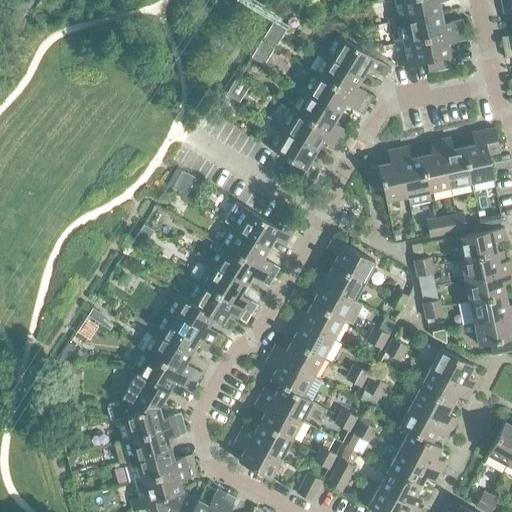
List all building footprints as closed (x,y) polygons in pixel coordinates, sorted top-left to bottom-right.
[(394,0),(398,16),(389,18),(390,22),(441,12),(438,1),(444,0),(394,0)] [(511,0),(501,0),(504,14),(511,12),(511,0)] [(441,12),(390,22),(390,27),(400,25),(404,42),(465,29),(462,18),(443,23),(441,12)] [(342,31),(352,29),(341,22),(330,24),(342,31)] [(465,29),(404,42),(407,58),(397,60),(399,66),(426,60),(428,72),(452,67),(447,43),(467,40),(465,29)] [(511,34),(501,37),(503,47),(511,45),(511,34)] [(320,45),(317,48),(362,76),(367,67),(384,77),(390,67),(337,35),(328,50),(320,45)] [(511,45),(503,47),(505,58),(511,56),(511,45)] [(362,76),(317,48),(315,53),(323,58),(314,72),(367,105),(373,95),(356,85),(362,76)] [(297,81),(295,85),(339,113),(345,103),(362,114),(367,105),(314,72),(305,87),(297,81)] [(301,95),(292,109),(345,142),(350,132),(333,122),(339,113),(295,85),(292,89),(301,95)] [(225,93),(233,97),(237,91),(229,86),(225,93)] [(227,107),(231,99),(223,95),(219,102),(227,107)] [(345,142),(292,109),(283,123),(274,118),(272,122),(316,150),(322,140),(339,151),(345,142)] [(316,150),(272,122),(269,126),(278,131),(268,147),(294,162),(288,172),(308,185),(321,165),(311,159),(316,150)] [(463,146),(471,182),(493,177),(488,154),(500,151),(495,127),(472,132),(474,144),(463,146)] [(450,137),(440,139),(450,186),(471,182),(463,146),(453,149),(450,137)] [(450,186),(440,139),(430,141),(432,153),(421,155),(429,191),(450,186)] [(429,191),(421,155),(411,158),(408,146),(398,148),(408,195),(429,191)] [(408,195),(398,148),(387,150),(390,162),(366,167),(371,191),(383,189),(386,200),(408,195)] [(224,220),(269,248),(274,239),(284,245),(297,225),(276,212),(270,222),(244,207),(235,222),(226,217),(224,220)] [(456,214),(459,230),(466,229),(463,213),(456,214)] [(459,230),(456,214),(435,218),(438,234),(459,230)] [(478,218),(480,226),(502,222),(500,214),(478,218)] [(438,234),(435,218),(426,220),(429,236),(438,234)] [(269,248),(224,220),(222,225),(230,230),(221,244),(274,277),(280,267),(263,257),(269,248)] [(461,259),(496,251),(494,241),(506,238),(503,227),(456,236),(461,259)] [(332,263),(364,281),(364,280),(371,285),(373,281),(366,277),(375,261),(332,238),(327,248),(337,254),(332,263)] [(274,277),(221,244),(212,259),(204,254),(201,258),(246,285),(251,275),(268,286),(274,277)] [(496,251),(461,259),(465,280),(511,270),(511,268),(510,260),(498,262),(496,251)] [(415,268),(431,265),(429,257),(413,260),(415,268)] [(246,285),(201,258),(199,261),(207,267),(198,281),(251,314),(257,304),(240,294),(246,285)] [(316,268),(311,277),(354,300),(364,281),(332,263),(327,273),(316,268)] [(433,273),(431,265),(415,268),(417,276),(433,273)] [(511,270),(465,280),(469,301),(505,294),(503,283),(511,281),(511,270)] [(354,300),(311,277),(306,286),(317,292),(312,302),(343,319),(352,323),(362,305),(354,300)] [(181,291),(179,294),(213,317),(223,322),(229,312),(246,323),(251,314),(198,281),(190,296),(181,291)] [(394,288),(390,295),(404,303),(408,295),(394,288)] [(213,317),(179,294),(169,289),(167,293),(176,299),(167,314),(219,346),(225,336),(208,326),(213,317)] [(505,294),(469,301),(474,322),(511,314),(511,303),(507,304),(505,294)] [(404,303),(390,295),(386,302),(400,310),(404,303)] [(424,310),(440,307),(438,299),(422,302),(424,310)] [(343,319),(312,302),(307,311),(296,305),(291,315),(333,338),(343,319)] [(442,315),(440,307),(424,310),(426,318),(442,315)] [(149,322),(146,326),(191,353),(197,344),(214,355),(219,346),(167,314),(158,328),(149,322)] [(511,314),(474,322),(478,344),(489,342),(491,354),(511,349),(511,333),(510,325),(511,325),(511,314)] [(333,338),(291,315),(286,324),(296,330),(291,340),(323,357),(333,338)] [(369,332),(385,341),(389,334),(373,325),(369,332)] [(191,353),(146,326),(144,330),(146,332),(139,343),(146,347),(144,350),(197,382),(202,373),(185,362),(191,353)] [(432,331),(433,336),(446,343),(445,328),(432,331)] [(385,341),(369,332),(365,339),(382,348),(385,341)] [(388,344),(404,353),(408,345),(392,337),(388,344)] [(323,357),(291,340),(286,349),(275,344),(270,353),(312,376),(323,357)] [(404,353),(388,344),(384,351),(400,360),(404,353)] [(67,353),(78,361),(84,353),(73,345),(67,353)] [(430,367),(472,390),(477,381),(467,375),(473,364),(441,347),(430,367)] [(126,359),(124,363),(168,391),(174,381),(191,391),(197,382),(144,350),(136,365),(126,359)] [(312,376),(270,353),(265,362),(276,368),(270,378),(280,384),(280,383),(302,395),(303,394),(312,376)] [(168,391),(124,363),(121,367),(135,375),(119,401),(110,404),(108,408),(111,420),(158,407),(160,406),(159,405),(168,391)] [(353,363),(349,370),(365,379),(369,372),(353,363)] [(472,390),(430,367),(420,386),(452,403),(457,393),(467,399),(472,390)] [(365,379),(349,370),(345,378),(361,386),(365,379)] [(368,382),(384,390),(388,383),(372,374),(368,382)] [(384,390),(368,382),(364,389),(380,398),(384,390)] [(280,383),(280,384),(275,393),(264,387),(259,396),(302,419),(312,399),(303,394),(302,395),(280,383)] [(420,386),(410,405),(452,428),(457,419),(446,413),(452,403),(420,386)] [(302,419),(259,396),(254,406),(264,412),(259,421),(291,438),(302,419)] [(452,428),(410,405),(399,425),(408,430),(409,429),(431,442),(431,441),(436,432),(447,437),(452,428)] [(158,407),(111,420),(108,421),(110,425),(119,423),(124,439),(184,422),(181,412),(161,417),(158,407)] [(338,413),(354,422),(357,416),(341,407),(338,413)] [(354,422),(338,413),(334,422),(350,431),(354,422)] [(361,419),(357,426),(373,435),(376,428),(361,419)] [(243,426),(238,434),(281,457),(291,438),(259,421),(254,431),(243,426)] [(507,464),(511,453),(511,425),(504,421),(487,453),(507,464)] [(184,422),(124,439),(114,442),(120,463),(170,449),(167,438),(187,433),(184,422)] [(373,435),(357,426),(353,433),(369,442),(373,435)] [(408,430),(398,449),(441,471),(446,462),(435,457),(441,446),(431,441),(431,442),(409,429),(408,430)] [(281,457),(238,434),(233,444),(244,450),(238,460),(270,478),(275,468),(293,478),(298,468),(280,459),(281,457)] [(351,437),(346,445),(358,452),(362,444),(351,437)] [(321,443),(316,453),(333,462),(338,452),(321,443)] [(358,452),(346,445),(336,464),(350,472),(354,465),(352,464),(358,452)] [(173,459),(170,449),(120,463),(121,467),(131,464),(136,481),(195,464),(192,454),(173,459)] [(398,449),(388,468),(420,485),(425,475),(436,481),(441,471),(398,449)] [(333,462),(316,453),(313,460),(329,469),(333,462)] [(195,464),(136,481),(140,497),(131,500),(132,504),(182,490),(179,480),(198,475),(195,464)] [(350,472),(336,464),(325,485),(339,492),(350,472)] [(388,468),(378,487),(420,510),(425,500),(415,495),(420,485),(388,468)] [(307,472),(296,492),(310,500),(321,479),(307,472)] [(198,499),(191,511),(216,511),(227,492),(217,487),(208,505),(198,499)] [(418,511),(420,510),(378,487),(367,507),(376,511),(418,511)] [(183,495),(182,490),(132,504),(134,510),(149,506),(151,511),(191,511),(198,499),(188,494),(183,495)] [(482,510),(490,493),(483,490),(475,506),(482,510)] [(228,511),(236,498),(227,492),(216,511),(228,511)] [(489,511),(497,497),(490,493),(482,510),(486,511),(489,511)] [(441,511),(475,511),(460,503),(455,511),(450,511),(444,508),(441,511)]
